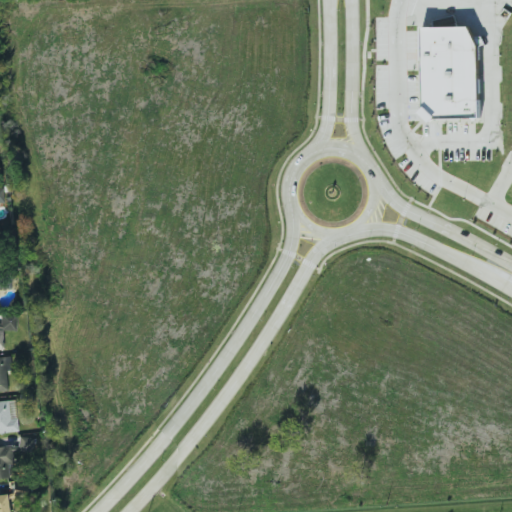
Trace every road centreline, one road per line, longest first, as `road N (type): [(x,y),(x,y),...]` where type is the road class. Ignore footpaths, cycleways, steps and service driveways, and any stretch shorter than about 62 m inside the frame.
road 1 (tertiary): [(297,194),(293,236),(223,346),(89,511)]
road 2 (tertiary): [(128,511),(220,399),(314,248),(338,238)]
road 3 (tertiary): [(320,154),(298,182),(305,219),(338,238),(367,230),(385,202),(379,169),(357,152),(320,154)]
road 4 (tertiary): [(357,235),(393,232),(511,299)]
road 5 (tertiary): [(327,0),(325,131),(310,162)]
road 6 (tertiary): [(511,262),(407,204),(379,169)]
road 7 (tertiary): [(368,158),(354,131),(350,0)]
